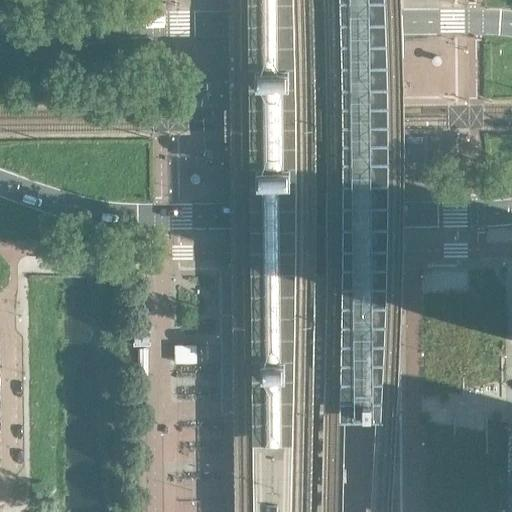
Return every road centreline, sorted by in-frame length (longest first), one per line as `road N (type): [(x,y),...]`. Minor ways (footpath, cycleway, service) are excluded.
road 1 (secondary): [(0,183),(114,215),(511,213)]
road 2 (secondary): [(511,26),(139,24),(0,56)]
road 3 (residential): [(7,296),(10,465),(0,481)]
